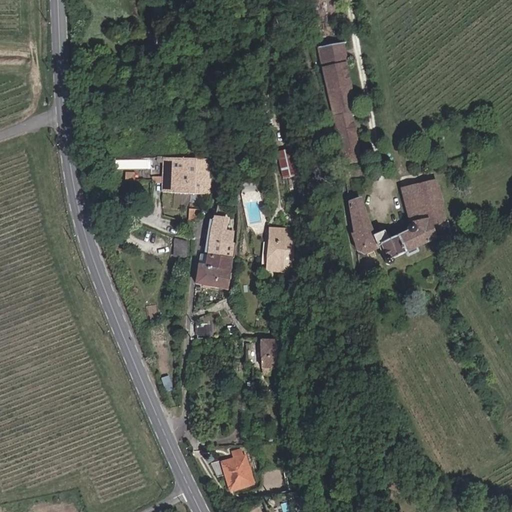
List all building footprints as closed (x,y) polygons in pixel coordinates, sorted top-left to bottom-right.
[(154,33),(155,50),(182,47),(180,30),(154,33)] [(340,46),(315,52),(320,72),(343,67),(345,66),(340,46)] [(343,67),(320,72),(331,118),(338,147),(355,144),(348,112),(354,111),(343,67)] [(165,129),(205,128),(203,96),(163,97),(165,129)] [(355,144),(338,147),(342,166),(359,163),(355,144)] [(208,180),(207,160),(181,159),(172,159),(166,159),(164,159),(161,183),(160,194),(208,195),(209,180),(208,180)] [(132,173),(132,163),(118,164),(119,173),(132,173)] [(342,171),(343,180),(366,177),(366,169),(342,171)] [(347,203),(354,252),(364,256),(381,251),(387,262),(386,263),(385,264),(385,266),(385,267),(386,268),(389,269),(391,268),(392,267),(393,266),(392,263),(449,234),(447,224),(446,224),(436,183),(402,191),(411,226),(409,227),(408,229),(408,231),(408,233),(387,242),(383,233),(373,237),(359,199),(347,203)] [(212,219),(207,257),(232,260),(234,260),(235,245),(230,244),(232,233),(225,232),(226,220),(212,219)] [(266,272),(281,274),(283,263),(285,246),(285,242),(284,232),(271,230),(266,272)] [(173,258),(185,259),(185,244),(173,241),(173,251),(173,258)] [(232,260),(207,257),(204,269),(216,270),(230,273),(232,260)] [(204,269),(197,268),(194,285),(213,288),(216,270),(204,269)] [(216,270),(213,288),(227,291),(230,273),(216,270)] [(206,325),(193,326),(193,337),(206,337),(206,325)] [(261,359),(276,358),(278,359),(278,342),(261,342),(261,359)] [(276,370),(276,358),(261,359),(262,370),(276,370)] [(163,393),(167,392),(172,391),(168,379),(159,382),(163,393)] [(255,481),(246,454),(223,460),(231,488),(255,481)]
